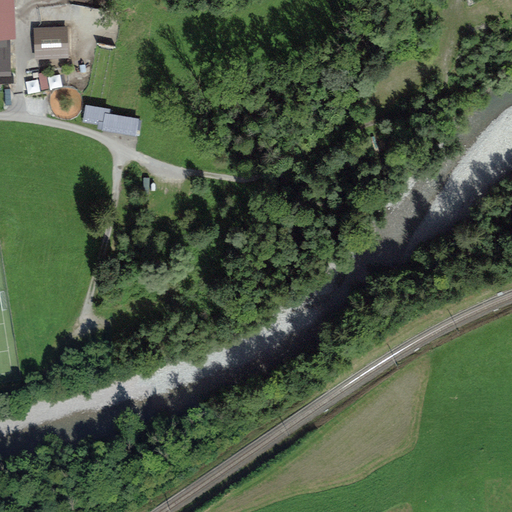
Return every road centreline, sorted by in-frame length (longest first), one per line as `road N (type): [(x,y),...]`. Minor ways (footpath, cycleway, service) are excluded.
road 1 (track): [(454,4),(453,39),(435,95),(277,172),(239,178),(178,170),(120,148)]
road 2 (track): [(25,374),(59,349),(95,294),(120,148)]
road 3 (unclassified): [(120,148),(61,124),(0,116)]
